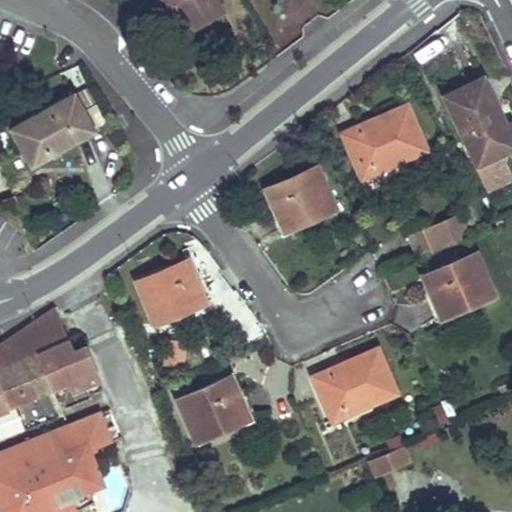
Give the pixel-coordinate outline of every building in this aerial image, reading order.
[(218,0),(158,0),(163,8),(168,5),(175,1),(193,29),(224,10),(218,0)] [(175,1),(168,5),(186,34),(193,29),(175,1)] [(511,121),(506,125),(484,77),(445,96),(471,151),(482,145),(489,159),(511,148),(511,121)] [(74,91),(11,126),(33,165),(96,130),(74,91)] [(428,149),(409,105),(345,132),(362,173),(399,156),(400,161),(428,149)] [(489,159),(482,145),(471,151),(478,164),(489,159)] [(400,161),(399,156),(362,173),(364,177),(400,161)] [(336,207),(318,166),(267,189),(285,229),(336,207)] [(468,237),(460,218),(427,231),(436,251),(468,237)] [(495,294),(478,253),(425,276),(443,318),(495,294)] [(206,301),(188,258),(137,279),(155,321),(206,301)] [(55,309),(0,346),(0,372),(40,354),(54,389),(68,383),(84,376),(73,351),(55,309)] [(86,346),(73,351),(84,376),(97,371),(86,346)] [(397,390),(378,347),(314,374),(333,417),(344,412),(346,417),(371,406),(369,402),(397,390)] [(0,410),(54,389),(40,354),(0,372),(0,410)] [(84,376),(68,383),(73,393),(101,382),(97,371),(84,376)] [(249,419),(231,376),(180,399),(197,441),(249,419)] [(100,412),(17,447),(44,511),(65,511),(62,503),(72,499),(105,485),(90,448),(112,440),(100,412)] [(410,460),(404,444),(370,459),(377,475),(410,460)] [(44,511),(17,447),(0,453),(0,505),(2,511),(44,511)] [(62,503),(65,511),(77,511),(72,499),(62,503)]
